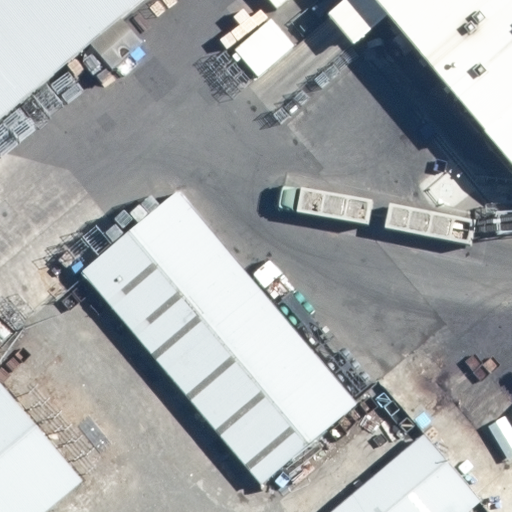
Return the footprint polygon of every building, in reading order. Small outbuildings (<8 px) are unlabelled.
[(0,0),(0,97),(113,0),(0,0)] [(511,0),(360,0),(507,182),(511,183),(511,0)] [(294,48),(270,19),(232,51),(257,80),(294,48)] [(325,379),(147,173),(50,256),(228,462),(325,379)] [(0,400),(0,511),(3,511),(57,466),(0,400)] [(459,511),(480,495),(426,429),(325,511),(459,511)]
